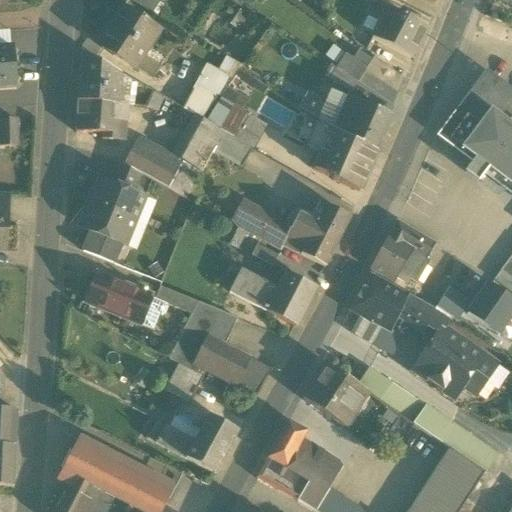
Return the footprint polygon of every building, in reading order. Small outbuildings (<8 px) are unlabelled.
[(162,6),(152,0),(138,0),(136,5),(155,17),(162,6)] [(100,47),(133,69),(157,31),(122,8),(108,29),(110,31),(100,47)] [(370,41),(410,61),(425,31),(386,10),(370,41)] [(9,31),(0,32),(0,50),(10,50),(9,31)] [(0,90),(14,89),(11,49),(10,50),(0,50),(0,90)] [(81,54),(77,102),(116,105),(118,75),(81,54)] [(335,68),(336,69),(357,83),(366,70),(344,55),(335,68)] [(193,91),(217,105),(220,99),(238,71),(216,56),(193,91)] [(349,94),(357,83),(336,69),(329,80),(349,94)] [(488,170),(511,187),(511,126),(510,126),(511,123),(511,97),(486,79),(459,116),(465,121),(450,141),(475,160),(465,173),(478,183),(488,170)] [(200,121),(204,124),(217,105),(193,91),(182,111),(192,117),(200,121)] [(145,108),(156,113),(162,100),(152,94),(145,108)] [(298,110),(318,122),(327,107),(307,95),(298,110)] [(220,99),(217,105),(204,124),(218,131),(233,107),(220,99)] [(336,134),(345,140),(375,153),(390,118),(347,99),(341,116),(327,107),(318,122),(319,123),(331,131),(336,134)] [(128,106),(116,105),(77,102),(75,133),(102,135),(102,141),(118,142),(119,123),(126,123),(128,106)] [(233,107),(218,131),(223,134),(231,139),(246,114),(233,107)] [(246,114),(231,139),(252,150),(253,151),(267,127),(246,114)] [(443,136),(450,141),(465,121),(459,116),(443,136)] [(192,117),(171,155),(181,160),(186,150),(200,121),(192,117)] [(0,121),(0,147),(15,147),(15,122),(0,121)] [(200,121),(186,150),(207,162),(212,153),(223,134),(218,131),(204,124),(200,121)] [(336,134),(331,131),(321,154),(327,156),(336,136),(336,134)] [(241,169),(252,150),(231,139),(223,134),(212,153),(241,169)] [(376,153),(375,153),(345,140),(336,136),(327,156),(321,154),(313,171),(333,180),(332,182),(359,193),(376,153)] [(139,137),(133,147),(176,170),(181,160),(171,155),(139,137)] [(185,201),(207,162),(186,150),(181,160),(176,170),(133,147),(122,167),(140,176),(185,201)] [(109,185),(133,194),(140,176),(122,167),(117,165),(109,185)] [(98,181),(89,205),(134,223),(144,199),(133,194),(109,185),(98,181)] [(155,203),(144,199),(134,223),(145,228),(155,203)] [(235,227),(258,239),(268,221),(270,217),(241,202),(232,220),(235,227)] [(124,247),(134,223),(89,205),(79,229),(89,233),(86,242),(117,254),(121,246),(124,247)] [(333,211),(324,228),(339,236),(348,218),(333,211)] [(298,216),(293,227),(297,229),(303,218),(298,216)] [(289,232),(307,241),(315,224),(303,218),(297,229),(293,227),(285,223),(282,229),(289,232)] [(282,229),(268,221),(258,239),(280,251),(282,246),(289,232),(282,229)] [(136,252),(145,228),(134,223),(124,247),(136,252)] [(371,269),(395,282),(399,275),(412,252),(426,260),(434,244),(397,223),(383,249),(371,269)] [(340,237),(339,236),(324,228),(315,224),(307,241),(299,255),(324,268),(340,237)] [(307,241),(289,232),(282,246),(299,255),(307,241)] [(82,253),(113,265),(117,254),(86,242),(82,253)] [(258,261),(274,270),(281,257),(265,249),(258,261)] [(429,262),(426,260),(412,252),(399,275),(416,285),(429,262)] [(511,255),(500,271),(511,280),(511,255)] [(228,294),(267,314),(278,291),(240,271),(228,294)] [(511,295),(511,294),(511,280),(500,271),(493,281),(511,295)] [(348,311),(357,317),(390,333),(399,317),(409,297),(368,275),(348,311)] [(286,276),(278,291),(267,314),(294,327),(313,289),(286,276)] [(87,305),(139,326),(150,298),(99,277),(87,305)] [(511,301),(487,285),(466,315),(497,337),(498,336),(511,315),(511,301)] [(165,306),(191,316),(197,303),(159,288),(155,299),(154,301),(165,306)] [(465,299),(447,288),(435,308),(456,323),(464,310),(460,307),(465,299)] [(409,297),(399,317),(411,324),(410,325),(422,333),(433,313),(423,308),(425,305),(409,297)] [(155,299),(150,298),(139,326),(152,331),(158,316),(161,317),(164,315),(166,309),(165,306),(154,301),(155,299)] [(469,301),(465,299),(460,307),(464,310),(469,301)] [(209,308),(204,320),(229,332),(236,319),(209,308)] [(435,309),(433,313),(422,333),(423,358),(413,372),(453,400),(461,387),(474,396),(484,382),(495,366),(444,331),(451,320),(435,309)] [(509,344),(511,340),(511,315),(498,336),(509,344)] [(392,357),(410,325),(411,324),(399,317),(390,333),(357,317),(349,333),(392,357)] [(222,346),(229,332),(204,320),(197,334),(205,338),(222,346)] [(191,366),(236,389),(250,361),(222,346),(205,338),(191,366)] [(269,371),(250,361),(236,389),(255,399),(269,371)] [(181,401),(189,405),(203,379),(178,366),(165,392),(166,393),(181,401)] [(301,402),(342,430),(357,407),(366,394),(325,366),(301,402)] [(508,374),(495,366),(484,382),(497,391),(508,374)] [(153,374),(140,368),(132,385),(144,391),(153,374)] [(393,409),(415,424),(416,422),(425,408),(391,385),(380,402),(392,410),(393,409)] [(181,401),(166,393),(159,408),(174,416),(181,401)] [(416,422),(439,438),(448,424),(425,408),(416,422)] [(0,411),(0,474),(13,475),(16,412),(0,411)] [(194,442),(199,431),(174,417),(168,428),(194,442)] [(199,431),(194,442),(184,460),(213,476),(236,434),(207,418),(199,431)] [(146,440),(154,444),(164,426),(156,421),(146,440)] [(267,460),(286,471),(300,444),(306,434),(287,423),(267,460)] [(496,457),(448,424),(439,438),(436,442),(484,474),(496,457)] [(154,444),(184,460),(194,442),(168,428),(164,426),(154,444)] [(58,478),(67,482),(69,478),(135,511),(156,511),(168,489),(76,442),(72,451),(69,450),(60,468),(62,469),(58,478)] [(359,511),(327,493),(342,468),(300,444),(286,471),(307,484),(297,502),(313,511),(359,511)] [(450,451),(417,502),(431,511),(459,511),(484,475),(450,451)] [(256,480),(297,503),(297,502),(307,484),(286,471),(267,460),(256,480)] [(0,486),(12,488),(13,475),(0,474),(0,486)] [(84,511),(88,504),(105,511),(135,511),(69,478),(67,482),(51,511),(84,511)] [(431,511),(417,502),(410,511),(431,511)]
